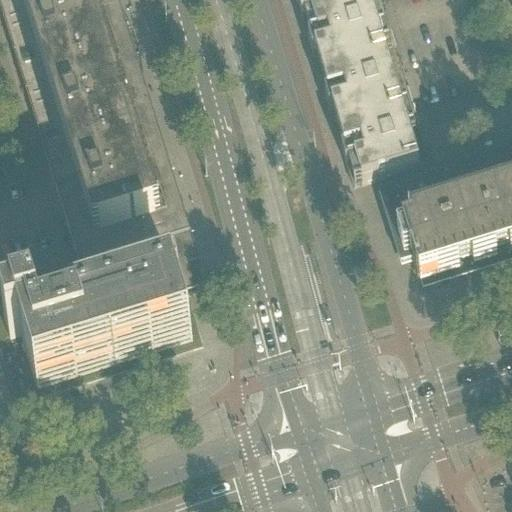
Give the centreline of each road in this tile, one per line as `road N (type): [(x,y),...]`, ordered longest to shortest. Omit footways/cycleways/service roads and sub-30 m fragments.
road 1 (tertiary): [(175,0),(295,432)]
road 2 (tertiary): [(374,410),(254,0)]
road 3 (secondary): [(295,432),(59,511)]
road 4 (secondary): [(511,367),(374,410)]
road 5 (secondary): [(387,457),(511,418)]
